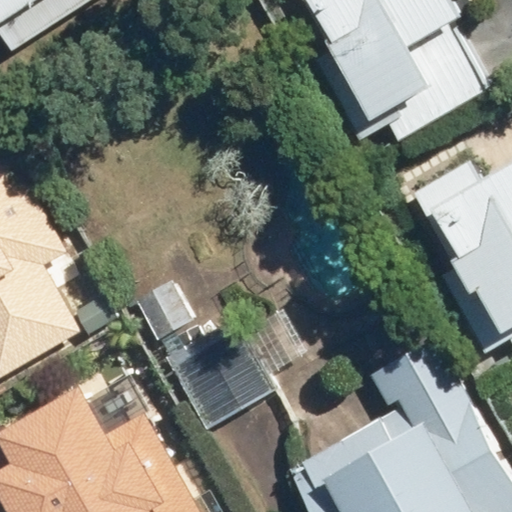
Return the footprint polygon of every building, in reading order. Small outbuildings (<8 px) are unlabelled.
[(0,0),(0,17),(22,53),(106,0),(0,0)] [(314,0),(341,45),(323,56),(371,136),(398,120),(408,137),(497,84),(460,22),(475,13),(466,0),(314,0)] [(465,258),(447,268),(495,349),(511,339),(511,162),(491,175),(476,151),(421,183),(465,258)] [(0,159),(0,348),(67,309),(27,241),(43,232),(0,159)] [(179,276),(144,295),(167,335),(201,316),(179,276)] [(249,311),(167,355),(206,427),(288,383),(249,311)] [(398,406),(295,463),(322,511),(511,511),(511,455),(443,332),(377,369),(398,406)] [(66,362),(0,398),(0,463),(19,496),(39,485),(54,511),(178,511),(192,504),(118,374),(83,393),(66,362)]
